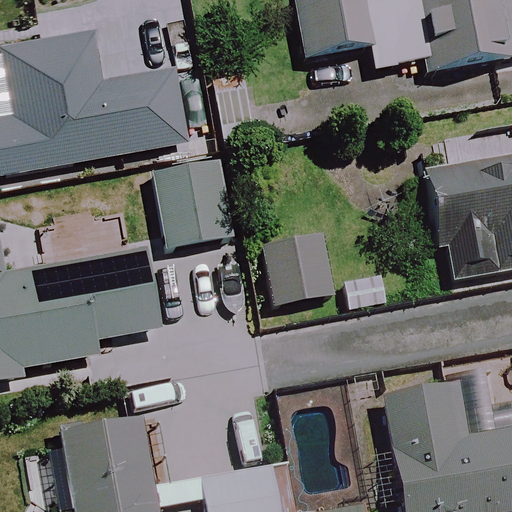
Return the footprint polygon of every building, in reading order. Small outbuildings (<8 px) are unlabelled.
[(292,70),(386,54),(389,73),(426,66),(429,80),(511,66),(511,27),(507,0),(309,0),(281,5),(292,70)] [(115,131),(105,71),(24,84),(47,228),(0,235),(0,312),(81,299),(85,323),(0,337),(0,343),(8,396),(143,374),(130,295),(160,290),(148,211),(140,213),(127,129),(115,131)] [(511,274),(511,162),(428,175),(444,284),(511,274)] [(329,301),(310,237),(257,253),(276,317),(329,301)] [(382,311),(376,283),(336,292),(342,319),(382,311)] [(511,511),(511,438),(484,443),(475,388),(350,410),(367,511),(394,511),(395,511),(394,511),(511,511)] [(150,511),(138,431),(56,444),(66,511),(150,511)] [(271,511),(266,476),(195,488),(198,511),(271,511)]
